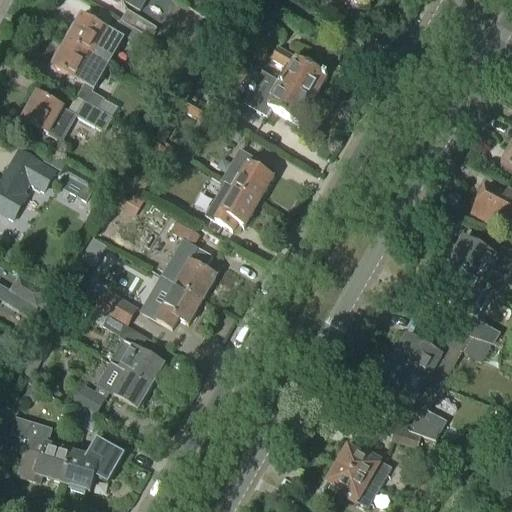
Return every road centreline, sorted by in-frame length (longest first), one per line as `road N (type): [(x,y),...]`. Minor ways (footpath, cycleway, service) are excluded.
road 1 (secondary): [(441,15),(151,511)]
road 2 (secondary): [(225,511),(496,47)]
